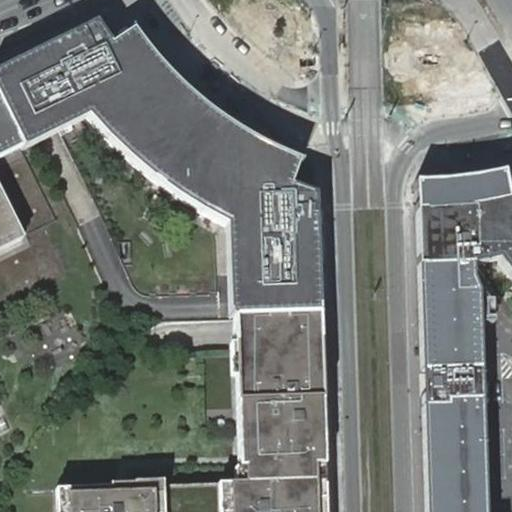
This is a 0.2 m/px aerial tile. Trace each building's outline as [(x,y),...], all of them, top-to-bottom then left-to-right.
[(0,249),(21,239),(0,195),(0,157),(85,118),(126,159),(225,228),(228,320),(319,317),(313,197),(288,188),(284,187),(276,185),(265,179),(257,175),(250,172),(242,168),(229,160),(206,146),(199,141),(189,134),(181,127),(171,119),(162,110),(152,101),(143,91),(133,79),(123,66),(113,55),(108,47),(94,25),(0,71),(0,249)] [(130,35),(108,47),(113,55),(123,66),(133,79),(143,91),(152,101),(162,110),(171,119),(181,127),(189,134),(199,141),(206,146),(229,160),(242,168),(250,172),(257,175),(265,179),(276,185),(284,187),(288,188),(296,165),(263,151),(241,139),(182,95),(164,78),(148,59),(130,35)] [(508,201),(510,201),(501,176),(473,184),(451,186),(426,186),(414,184),(414,210),(423,211),(435,212),(447,212),(457,211),(466,210),(487,207),(494,205),(502,203),(508,201)] [(483,511),(481,449),(479,398),(476,295),(470,281),(473,267),(497,261),(504,271),(511,281),(511,199),(510,201),(508,201),(502,203),(494,205),(487,207),(466,210),(457,211),(447,212),(435,212),(423,211),(414,210),(415,215),(415,227),(415,237),(415,242),(416,253),(417,291),(418,317),(419,356),(420,401),(422,441),(422,451),(424,495),(424,511),(483,511)] [(325,511),(319,317),(228,320),(233,500),(43,506),(43,511),(325,511)]
